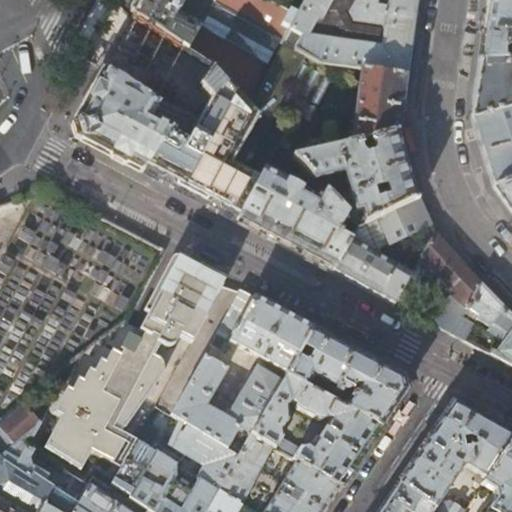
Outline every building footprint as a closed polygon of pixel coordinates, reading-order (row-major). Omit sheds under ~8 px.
[(417,0),(305,0),(298,14),(271,0),(141,0),(132,17),(210,69),(216,73),(247,107),(282,42),(291,28),(301,35),(294,49),(318,63),(362,70),(407,77),(417,0)] [(511,30),(484,30),(480,54),(479,60),(511,58),(511,30)] [(511,58),(479,60),(475,90),(471,118),(471,119),(511,107),(511,58)] [(216,73),(210,69),(197,89),(203,92),(206,96),(205,98),(201,109),(198,117),(199,118),(189,137),(187,129),(193,118),(191,111),(187,108),(189,104),(187,103),(178,119),(104,70),(75,124),(79,139),(113,156),(192,198),(236,222),(264,170),(264,169),(270,159),(279,142),(247,107),(216,73)] [(402,106),(407,77),(362,70),(352,145),(399,133),(399,131),(402,106)] [(511,181),(511,107),(471,119),(482,153),(488,171),(491,182),(493,187),(494,188),(511,181)] [(399,133),(352,145),(296,160),(298,163),(316,183),(343,175),(348,195),(335,198),(332,188),(324,191),(347,216),(357,228),(418,199),(407,160),(399,133)] [(296,160),(279,142),(270,159),(293,171),(298,163),(296,160)] [(302,190),(264,169),(264,170),(236,222),(286,248),(332,272),(333,271),(349,241),(337,234),(347,216),(324,191),(316,204),(300,195),(302,190)] [(511,181),(494,188),(511,212),(511,213),(511,181)] [(418,199),(357,228),(349,241),(333,271),(334,271),(348,279),(394,304),(395,302),(411,275),(378,256),(381,250),(394,244),(395,246),(404,246),(417,240),(427,246),(434,234),(433,232),(432,230),(418,199)] [(511,315),(459,260),(434,234),(427,246),(420,258),(449,290),(447,292),(452,297),(437,314),(442,319),(438,328),(465,344),(475,327),(501,344),(511,329),(511,315)] [(122,428),(161,374),(163,370),(164,368),(164,366),(164,363),(163,361),(159,358),(154,355),(160,343),(167,346),(171,345),(174,343),(176,341),(177,337),(190,344),(220,287),(182,268),(173,263),(138,329),(143,331),(138,340),(126,334),(117,349),(120,350),(118,354),(109,349),(103,361),(100,358),(93,370),(89,368),(82,379),(78,377),(71,389),(67,386),(52,413),(58,416),(41,446),(78,467),(88,450),(109,463),(125,436),(118,432),(121,428),(122,428)] [(415,267),(411,275),(395,302),(406,309),(427,275),(415,267)] [(301,348),(311,329),(280,313),(244,293),(239,291),(218,329),(219,330),(212,343),(223,350),(227,341),(287,373),(296,356),(301,348)] [(511,329),(501,344),(475,327),(465,344),(511,369),(511,329)] [(350,350),(311,329),(301,348),(311,353),(306,362),(296,356),(287,373),(285,376),(306,387),(313,376),(335,389),(334,391),(340,394),(341,392),(344,392),(345,392),(347,392),(349,390),(351,388),(356,389),(354,393),(351,394),(343,407),(381,428),(390,414),(405,392),(402,377),(350,350)] [(250,435),(281,383),(256,369),(227,419),(204,407),(226,369),(203,357),(169,416),(178,421),(168,445),(205,467),(196,481),(133,440),(106,488),(142,511),(206,511),(217,493),(239,456),(227,449),(239,429),(250,435)] [(285,376),(281,383),(250,435),(250,436),(272,449),(296,463),(340,489),(360,459),(381,428),(343,407),(306,387),(285,376)] [(482,484),(511,439),(511,436),(481,419),(453,404),(451,404),(397,484),(434,509),(438,511),(462,511),(450,503),(442,505),(441,506),(438,504),(463,467),(477,475),(473,480),(481,486),(482,484)] [(19,406),(0,421),(0,461),(27,479),(32,473),(75,503),(86,487),(22,446),(35,425),(19,406)] [(272,449),(250,436),(239,456),(217,493),(239,506),(240,506),(272,449)] [(511,511),(511,439),(482,484),(493,492),(494,499),(487,510),(487,511),(486,511),(511,511)] [(27,479),(0,461),(0,511),(69,511),(75,503),(32,473),(27,479)] [(324,511),(340,489),(296,463),(265,511),(324,511)] [(91,479),(86,487),(75,503),(69,511),(142,511),(106,488),(91,479)] [(432,511),(434,509),(397,484),(379,511),(378,511),(432,511)] [(235,511),(239,506),(217,493),(206,511),(235,511)]
